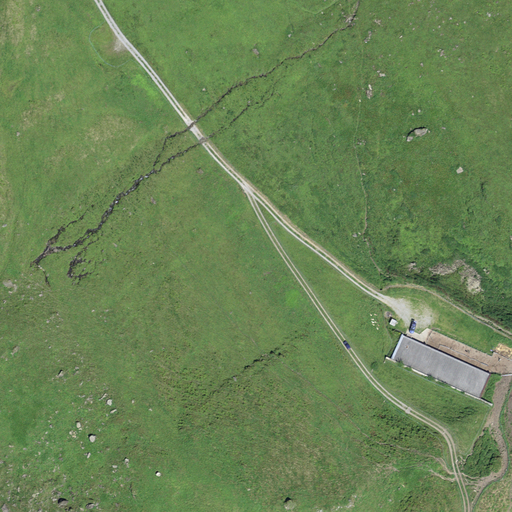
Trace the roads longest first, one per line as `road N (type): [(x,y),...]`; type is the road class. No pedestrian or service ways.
road 1 (track): [(109,0),(367,375),(447,433),(470,511)]
road 2 (track): [(214,153),(293,233),(413,314)]
